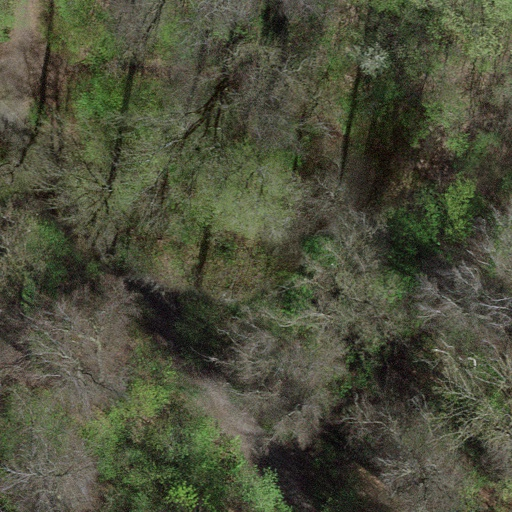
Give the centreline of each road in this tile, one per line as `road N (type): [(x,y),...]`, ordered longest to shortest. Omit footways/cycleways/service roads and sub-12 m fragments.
road 1 (track): [(145,292),(298,511)]
road 2 (track): [(0,120),(145,292)]
